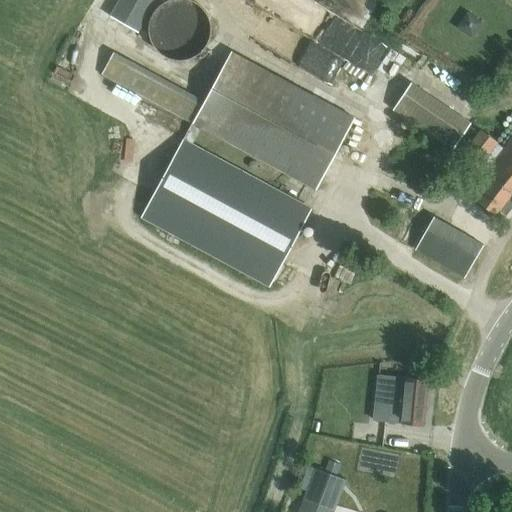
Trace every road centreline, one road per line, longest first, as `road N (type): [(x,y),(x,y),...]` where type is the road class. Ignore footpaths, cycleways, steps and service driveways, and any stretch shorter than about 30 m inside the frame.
road 1 (unknown): [(508,321),(340,226)]
road 2 (unclassified): [(460,471),(483,372),(511,315)]
